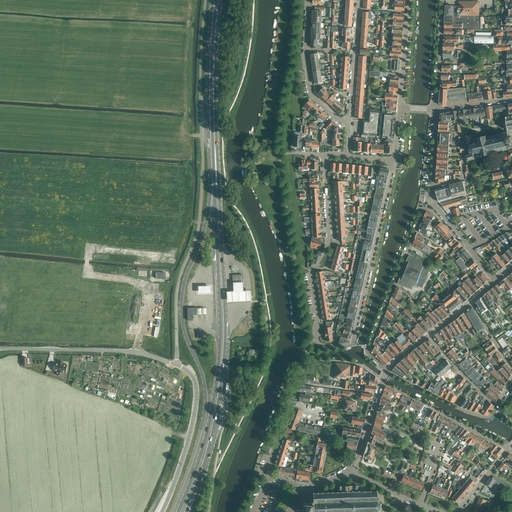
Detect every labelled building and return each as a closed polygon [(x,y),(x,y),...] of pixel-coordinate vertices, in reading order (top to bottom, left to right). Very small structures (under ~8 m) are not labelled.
[(511,1),(506,1),(506,8),(502,8),(502,11),(511,10),(511,1)] [(445,24),(479,25),(479,23),(480,23),(479,9),(482,8),(482,5),(479,5),(479,2),(459,2),(459,6),(446,6),(445,23),(445,24)] [(312,16),(318,17),(318,11),(325,11),(325,8),(315,7),(315,11),(312,11),(312,16)] [(511,17),(509,17),(503,17),(500,17),(500,25),(504,26),(506,26),(511,25),(511,17)] [(371,19),(370,19),(362,18),(362,27),(368,27),(368,25),(369,25),(370,23),(371,19)] [(388,27),(392,28),(403,28),(403,21),(393,20),(393,24),(389,24),(388,27)] [(367,42),(369,42),(370,34),(368,34),(361,33),(361,42),(367,42)] [(474,37),(471,37),(471,42),(474,42),(474,43),(494,44),(494,38),(494,36),(491,36),(491,33),(476,33),(476,36),(475,36),(475,37),(474,37)] [(495,51),(508,51),(511,51),(511,37),(494,38),(494,44),(495,51)] [(317,40),(311,40),(310,46),(313,46),(313,48),(320,49),(320,46),(317,46),(317,40)] [(366,64),(368,64),(369,63),(366,62),(367,57),(359,56),(359,63),(366,64)] [(399,71),(400,61),(398,61),(398,58),(391,57),(390,71),(399,71)] [(366,71),(368,71),(368,70),(366,69),(366,64),(359,63),(358,70),(366,71)] [(365,77),(365,78),(367,78),(368,76),(365,76),(366,71),(358,70),(358,77),(365,77)] [(396,73),(386,72),(386,78),(389,78),(388,83),(398,84),(399,78),(396,77),(396,73)] [(365,84),(364,85),(367,85),(367,83),(365,83),(365,78),(365,77),(358,77),(357,84),(365,84)] [(441,90),(457,88),(457,81),(441,82),(441,90)] [(365,84),(357,84),(357,91),(364,91),(364,92),(366,92),(367,90),(364,90),(364,85),(365,84)] [(397,96),(397,92),(398,85),(389,84),(388,91),(389,91),(388,95),(397,96)] [(322,98),(327,92),(322,88),(322,87),(321,87),(319,89),(319,90),(320,91),(317,93),(322,98)] [(493,99),(492,94),(492,91),(487,91),(487,87),(483,88),(484,92),(485,92),(486,100),(493,99)] [(457,88),(441,90),(440,103),(443,107),(468,103),(465,88),(457,88)] [(364,98),(363,99),(366,99),(366,97),(364,97),(364,92),(364,91),(357,91),(356,97),(364,98)] [(326,102),(332,96),(327,92),(322,98),(326,102)] [(331,106),(336,100),(332,96),(326,102),(331,106)] [(363,105),(365,106),(366,104),(363,104),(363,99),(364,98),(356,97),(356,104),(363,105)] [(310,108),(314,104),(309,100),(305,104),(310,108)] [(336,110),(339,106),(341,104),(336,100),(331,106),(336,110)] [(313,114),(315,113),(319,108),(314,104),(310,108),(309,110),(313,114)] [(362,112),(365,112),(365,111),(363,111),(363,105),(356,104),(355,111),(362,112)] [(509,110),(509,105),(508,105),(508,104),(493,106),(493,107),(492,107),(486,107),(488,120),(494,119),(493,113),(494,112),(494,114),(501,113),(500,111),(509,110)] [(339,106),(336,110),(340,114),(344,110),(339,106)] [(323,112),(319,108),(315,113),(319,117),(323,112)] [(396,113),(383,111),(382,111),(381,117),(378,117),(379,111),(374,111),(370,110),(369,110),(368,121),(363,121),(361,135),(376,136),(377,132),(379,132),(379,137),(382,137),(382,138),(384,138),(383,142),(384,142),(391,143),(393,143),(395,128),(395,124),(395,120),(396,113)] [(446,113),(447,121),(453,120),(453,121),(458,120),(457,111),(446,113)] [(328,117),(323,112),(319,117),(318,118),(323,122),(328,117)] [(332,134),(333,134),(340,134),(340,128),(338,128),(338,126),(331,120),(324,127),(327,130),(331,126),(333,128),(333,131),(332,131),(332,134)] [(491,154),(507,150),(508,150),(509,150),(511,149),(511,147),(511,146),(511,145),(511,143),(511,142),(511,137),(511,138),(509,138),(508,132),(486,137),(486,136),(483,137),(483,136),(479,137),(480,138),(477,138),(477,139),(475,138),(473,140),(472,135),(466,137),(468,146),(469,148),(470,152),(470,155),(466,156),(467,161),(475,159),(478,158),(480,158),(482,157),(484,157),(485,158),(488,157),(488,156),(491,155),(491,154)] [(301,136),(294,136),(294,137),(293,137),(293,142),(294,142),(294,147),(300,147),(300,145),(302,145),(302,139),(301,139),(301,136)] [(361,152),(362,143),(358,142),(359,138),(353,137),(353,143),(355,143),(354,151),(361,152)] [(383,145),(383,147),(386,147),(385,153),(392,154),(393,146),(391,146),(391,143),(384,142),(383,145)] [(305,163),(305,162),(305,160),(299,161),(299,164),(298,164),(299,167),(298,168),(298,170),(299,170),(307,169),(306,163),(305,163)] [(379,175),(382,175),(387,177),(389,170),(380,168),(379,175)] [(494,180),(503,178),(502,172),(493,174),(494,180)] [(447,175),(437,175),(436,184),(447,181),(447,175)] [(376,188),(384,190),(386,183),(378,181),(377,185),(371,184),(370,186),(371,186),(376,188)] [(467,194),(466,190),(463,181),(449,184),(450,186),(436,191),(439,202),(440,203),(442,202),(442,201),(467,194)] [(375,193),(383,195),(384,190),(376,188),(371,186),(370,190),(369,192),(375,193)] [(467,202),(466,198),(441,205),(444,209),(461,204),(462,206),(468,204),(467,202)] [(370,204),(369,210),(371,210),(379,212),(381,207),(372,205),(370,204)] [(427,219),(432,221),(435,215),(427,211),(424,217),(427,219)] [(425,224),(429,225),(430,226),(432,221),(427,219),(424,217),(422,222),(425,224)] [(427,230),(429,225),(425,224),(422,222),(421,225),(418,232),(421,233),(426,236),(427,233),(432,235),(433,233),(427,230)] [(439,232),(445,227),(441,223),(438,226),(437,225),(434,227),(435,228),(439,232)] [(366,233),(374,235),(375,229),(367,227),(367,231),(359,229),(360,225),(357,225),(357,231),(366,233)] [(443,237),(449,231),(445,227),(439,232),(439,233),(437,235),(439,236),(441,234),(443,237)] [(449,231),(443,237),(447,241),(453,236),(449,231)] [(366,241),(372,242),(374,235),(366,233),(365,236),(360,235),(360,238),(367,239),(366,241)] [(423,243),(426,237),(418,233),(415,239),(423,243)] [(347,234),(337,235),(337,241),(342,240),(342,243),(346,243),(346,240),(346,237),(347,237),(347,234)] [(500,236),(497,239),(501,243),(506,238),(503,235),(501,237),(500,236)] [(449,243),(452,247),(458,241),(457,240),(453,236),(447,241),(446,242),(442,247),(444,248),(447,244),(449,243)] [(362,244),(363,244),(371,246),(372,242),(366,241),(367,239),(360,238),(357,237),(356,239),(359,240),(363,241),(362,244)] [(315,239),(314,239),(311,239),(310,246),(311,246),(310,247),(318,249),(319,248),(320,248),(321,241),(321,238),(320,238),(315,239)] [(415,239),(414,243),(423,249),(424,247),(428,250),(429,247),(423,243),(415,239)] [(495,241),(495,240),(492,242),(499,250),(501,248),(499,245),(498,245),(495,241)] [(462,246),(458,241),(452,247),(454,249),(449,254),(451,256),(462,246)] [(467,261),(471,257),(463,248),(457,254),(459,257),(461,255),(467,261)] [(360,256),(369,258),(370,252),(362,250),(361,250),(360,255),(360,256)] [(505,253),(504,252),(499,257),(506,265),(511,261),(505,253)] [(506,265),(499,257),(497,254),(491,258),(492,259),(490,261),(493,266),(496,264),(497,265),(492,270),(496,274),(506,265)] [(360,256),(360,255),(358,255),(357,257),(360,258),(359,262),(368,263),(369,258),(360,256)] [(442,264),(446,261),(443,258),(444,258),(441,255),(436,260),(439,262),(440,261),(442,264)] [(401,276),(398,284),(404,286),(412,290),(414,285),(416,286),(423,288),(430,269),(424,267),(424,266),(422,266),(423,261),(409,256),(406,263),(405,265),(408,266),(404,275),(402,275),(401,275),(401,276)] [(461,258),(456,262),(463,271),(468,267),(461,258)] [(472,270),(478,265),(474,260),(470,263),(468,265),(472,270)] [(475,274),(478,277),(484,272),(478,266),(473,271),(476,274),(475,274)] [(349,271),(349,273),(356,275),(356,278),(364,280),(365,274),(357,273),(349,271)] [(478,277),(484,285),(490,280),(490,279),(490,280),(484,272),(478,277)] [(469,278),(470,277),(468,274),(467,275),(465,273),(460,277),(465,282),(464,282),(474,294),(475,293),(479,289),(469,278)] [(243,283),(242,275),(233,275),(233,283),(243,283)] [(478,277),(476,278),(474,280),(473,279),(471,277),(470,277),(469,278),(479,289),(484,285),(478,277)] [(499,284),(504,291),(505,293),(508,292),(509,293),(511,291),(511,290),(511,289),(511,288),(511,284),(507,278),(502,281),(502,282),(499,284)] [(460,287),(470,298),(474,294),(464,282),(462,283),(460,281),(458,284),(459,286),(460,287)] [(227,292),(227,302),(251,301),(251,292),(250,291),(243,291),(243,283),(233,283),(233,292),(227,292)] [(454,291),(465,302),(470,298),(460,287),(457,289),(451,283),(449,285),(454,291)] [(493,288),(499,295),(504,291),(499,284),(493,288)] [(397,286),(395,291),(403,298),(405,296),(402,294),(403,291),(397,286)] [(498,303),(500,301),(502,300),(499,295),(493,288),(490,291),(494,297),(498,303)] [(403,298),(395,291),(393,296),(400,301),(401,299),(402,300),(403,298)] [(439,299),(438,301),(437,301),(439,303),(450,314),(465,302),(454,291),(441,301),(439,299)] [(503,313),(502,313),(504,312),(497,303),(496,304),(497,305),(495,306),(492,302),(491,302),(486,294),(481,298),(489,310),(494,316),(494,317),(495,316),(497,317),(498,316),(503,313)] [(350,301),(359,303),(360,297),(352,295),(349,295),(348,297),(351,298),(350,301)] [(404,309),(405,309),(405,308),(406,307),(400,302),(392,297),(390,303),(397,307),(399,305),(401,306),(401,307),(404,309)] [(490,319),(492,317),(494,316),(489,310),(481,298),(476,303),(478,307),(477,308),(479,313),(481,312),(482,314),(486,312),(490,319)] [(350,303),(349,307),(357,309),(359,303),(350,301),(343,299),(343,301),(350,303)] [(450,314),(439,303),(437,301),(435,303),(439,307),(438,309),(437,309),(446,317),(450,314)] [(395,316),(398,312),(390,304),(388,309),(395,316)] [(430,307),(429,307),(434,312),(442,320),(446,317),(437,309),(435,310),(434,309),(435,309),(431,304),(429,306),(430,307)] [(187,321),(192,321),(192,315),(196,315),(196,309),(196,307),(187,307),(187,321)] [(429,312),(439,322),(442,320),(434,312),(429,307),(428,309),(433,312),(431,314),(429,312)] [(477,334),(478,333),(486,328),(472,307),(465,313),(473,327),(474,328),(472,330),(471,330),(474,335),(477,333),(477,334)] [(412,325),(422,335),(427,331),(421,324),(414,317),(405,308),(405,309),(404,309),(401,313),(410,321),(412,319),(417,324),(414,327),(412,325)] [(395,316),(388,309),(386,314),(392,320),(396,317),(395,316)] [(428,313),(426,315),(436,325),(439,322),(429,312),(427,309),(425,310),(428,313)] [(459,317),(467,330),(471,328),(473,327),(465,313),(464,313),(459,317)] [(428,331),(436,325),(426,315),(428,317),(425,320),(422,316),(418,320),(428,331)] [(387,327),(388,324),(390,322),(385,316),(382,325),(387,327)] [(462,333),(463,333),(465,331),(467,335),(470,334),(467,330),(459,317),(455,321),(462,333)] [(343,325),(353,328),(354,325),(355,320),(347,318),(345,323),(344,323),(343,325)] [(326,342),(332,341),(331,332),(332,332),(331,325),(336,324),(337,320),(332,321),(332,322),(327,322),(328,327),(324,328),(326,342)] [(451,323),(458,335),(459,337),(460,337),(461,336),(463,339),(462,340),(464,343),(467,342),(465,338),(463,334),(464,334),(463,333),(462,333),(455,321),(453,323),(451,323)] [(417,339),(407,329),(405,331),(398,322),(394,325),(395,325),(398,329),(399,330),(402,333),(406,338),(411,344),(417,339)] [(458,335),(451,323),(448,326),(454,336),(456,335),(457,336),(456,337),(459,341),(461,339),(460,337),(459,337),(458,335)] [(343,335),(351,337),(352,331),(353,328),(343,325),(342,327),(345,327),(343,335)] [(422,335),(412,325),(411,326),(414,329),(413,330),(408,325),(406,327),(407,329),(417,339),(422,335)] [(444,329),(450,340),(455,337),(454,336),(448,326),(444,329)] [(388,348),(396,356),(401,352),(394,344),(392,342),(391,341),(389,342),(385,339),(384,339),(386,335),(383,331),(380,329),(378,335),(377,336),(388,348),(388,347),(388,348)] [(450,341),(450,340),(444,329),(439,332),(444,341),(446,340),(448,342),(450,341)] [(498,341),(503,338),(506,335),(508,337),(511,334),(511,332),(510,330),(509,329),(501,335),(496,338),(498,341)] [(479,334),(478,333),(477,334),(478,336),(479,335),(481,338),(484,336),(484,337),(488,335),(484,330),(479,334)] [(437,342),(440,340),(442,339),(439,332),(433,337),(437,342)] [(399,341),(406,349),(411,344),(406,338),(402,333),(396,339),(398,341),(398,340),(399,340),(399,341)] [(349,343),(351,337),(343,335),(342,336),(339,335),(339,339),(337,344),(349,343)] [(406,349),(399,341),(399,340),(398,340),(398,341),(397,341),(396,339),(393,342),(394,344),(401,352),(406,349)] [(432,350),(436,347),(434,344),(430,339),(426,342),(432,350)] [(432,350),(426,342),(422,344),(428,351),(437,361),(443,355),(440,351),(436,347),(432,350)] [(492,342),(484,347),(487,352),(495,346),(492,342)] [(422,344),(417,348),(423,355),(428,351),(422,344)] [(390,362),(383,354),(382,353),(378,349),(377,348),(374,345),(371,351),(374,354),(377,358),(386,366),(390,362)] [(495,346),(487,352),(490,356),(493,355),(498,351),(495,346)] [(386,351),(386,352),(393,358),(396,356),(388,348),(387,349),(385,347),(383,348),(383,349),(386,351)] [(509,353),(511,356),(511,353),(507,347),(503,351),(506,356),(509,353)] [(413,351),(420,359),(424,365),(426,366),(425,367),(428,370),(433,366),(430,362),(429,363),(423,355),(417,348),(413,351)] [(451,358),(456,354),(452,348),(448,352),(449,353),(447,354),(451,358)] [(393,358),(386,352),(386,351),(383,349),(382,350),(385,353),(383,354),(390,362),(393,358)] [(416,363),(416,362),(420,359),(413,351),(409,354),(416,363)] [(498,351),(493,355),(497,360),(502,357),(498,351)] [(416,363),(409,354),(405,358),(413,368),(416,371),(417,369),(415,366),(414,367),(414,366),(417,363),(416,362),(416,363)] [(462,360),(465,358),(462,354),(459,357),(456,354),(451,358),(454,362),(458,359),(460,361),(462,359),(462,360)] [(459,367),(468,360),(467,359),(468,359),(466,357),(465,358),(462,360),(456,364),(459,367)] [(400,362),(409,371),(413,368),(405,358),(400,362)] [(505,386),(508,382),(498,371),(497,372),(494,368),(492,366),(486,358),(481,362),(490,372),(505,386)] [(446,381),(448,379),(449,379),(446,376),(444,374),(453,367),(447,360),(435,371),(441,377),(443,379),(445,381),(446,381)] [(468,360),(459,367),(462,371),(471,363),(468,360)] [(64,364),(64,362),(58,362),(58,363),(55,363),(53,371),(57,372),(56,375),(62,376),(62,373),(66,373),(67,365),(64,364)] [(396,367),(405,375),(406,375),(409,371),(400,362),(396,367)] [(349,378),(350,376),(351,365),(335,363),(333,378),(338,379),(338,376),(346,378),(349,378)] [(471,363),(462,371),(465,373),(466,373),(471,368),(473,367),(470,364),(471,363)] [(502,367),(510,377),(511,374),(511,371),(506,364),(502,367)] [(478,367),(476,369),(469,376),(468,376),(472,379),(477,373),(478,373),(476,371),(477,370),(478,370),(478,369),(480,370),(483,367),(481,365),(479,367),(478,367)] [(363,368),(357,367),(356,374),(358,374),(358,375),(364,376),(364,374),(362,371),(363,368)] [(403,378),(405,375),(396,367),(395,367),(392,372),(403,378)] [(471,368),(466,373),(469,376),(476,369),(475,368),(474,369),(473,367),(471,368)] [(502,367),(503,368),(498,371),(508,382),(510,377),(502,367)] [(480,376),(482,375),(487,370),(484,368),(482,371),(481,372),(482,373),(479,375),(477,373),(472,379),(475,382),(480,376)] [(480,376),(475,382),(478,385),(484,378),(485,378),(486,376),(489,373),(487,371),(484,374),(485,375),(483,376),(482,375),(480,376)] [(368,384),(376,387),(377,381),(378,378),(373,375),(372,380),(370,379),(368,384)] [(456,389),(459,384),(462,387),(467,380),(462,376),(458,383),(455,387),(456,389)] [(481,388),(484,385),(487,381),(484,378),(478,385),(481,388)] [(437,385),(439,382),(437,381),(435,384),(433,383),(431,386),(430,385),(426,389),(429,390),(429,391),(433,393),(437,385)] [(437,385),(433,393),(438,395),(442,387),(439,386),(441,384),(442,383),(440,381),(439,382),(437,385)] [(489,383),(491,384),(500,391),(502,392),(504,388),(498,381),(496,384),(494,382),(493,383),(491,381),(489,383)] [(376,387),(368,384),(368,385),(366,385),(365,391),(374,392),(376,387)] [(443,397),(448,390),(448,389),(446,388),(445,389),(444,388),(445,386),(446,385),(445,384),(443,387),(439,395),(443,397)] [(502,393),(500,391),(491,384),(488,388),(499,397),(502,393)] [(396,396),(396,397),(399,399),(400,398),(401,398),(403,395),(398,392),(385,386),(384,390),(392,394),(393,394),(396,396)] [(469,395),(474,390),(470,387),(465,392),(469,395)] [(496,402),(499,397),(488,388),(484,393),(486,394),(496,402)] [(448,390),(443,397),(446,399),(448,400),(452,394),(451,393),(452,392),(448,390)] [(452,394),(448,400),(454,403),(457,396),(460,391),(459,390),(456,396),(454,395),(455,394),(452,392),(452,394)] [(317,393),(310,392),(306,391),(305,394),(300,394),(299,400),(309,402),(310,395),(316,396),(317,393)] [(342,391),(342,396),(349,397),(350,395),(350,394),(356,394),(356,398),(371,400),(373,395),(361,393),(356,392),(342,391)] [(384,391),(382,396),(389,400),(392,395),(384,391)] [(407,409),(409,405),(409,404),(411,399),(403,395),(401,398),(398,404),(402,406),(405,408),(407,409)] [(380,401),(391,406),(392,406),(392,407),(395,402),(392,401),(389,400),(382,396),(380,401)] [(467,409),(472,402),(465,397),(460,406),(467,409)] [(475,397),(468,409),(472,411),(477,403),(479,400),(475,397)] [(484,402),(485,401),(486,399),(484,397),(482,401),(480,404),(477,403),(472,411),(477,412),(481,408),(482,405),(484,403),(484,402)] [(415,408),(418,402),(414,400),(412,399),(409,405),(407,409),(409,410),(411,406),(415,408)] [(354,411),(355,402),(346,400),(345,404),(343,404),(342,409),(344,410),(354,411)] [(391,406),(380,401),(377,412),(378,412),(387,415),(389,410),(391,406)] [(418,402),(415,408),(414,409),(418,411),(417,413),(419,414),(423,405),(418,402)] [(485,407),(491,411),(495,406),(489,402),(485,407)] [(429,408),(423,405),(419,414),(423,416),(422,418),(423,418),(425,415),(429,408)] [(485,407),(484,406),(482,405),(481,408),(484,410),(481,414),(488,416),(491,411),(485,407)] [(321,436),(323,428),(299,423),(303,411),(295,408),(287,427),(295,430),(295,431),(321,436)] [(435,421),(439,414),(430,409),(426,416),(425,419),(427,420),(429,417),(435,421)] [(384,422),(384,423),(385,423),(387,420),(386,419),(387,417),(377,412),(375,419),(384,422)] [(438,428),(444,417),(440,415),(436,421),(438,422),(433,432),(436,433),(438,428)] [(357,427),(362,428),(363,426),(365,419),(352,417),(351,424),(358,425),(357,427)] [(444,417),(438,428),(439,428),(440,428),(441,428),(443,425),(445,426),(449,419),(444,417)] [(384,422),(375,419),(374,426),(380,429),(384,423),(384,422)] [(449,419),(445,426),(448,427),(444,434),(446,435),(448,432),(453,422),(449,419)] [(453,422),(448,432),(450,433),(452,430),(454,431),(458,424),(453,422)] [(343,441),(357,444),(357,443),(362,428),(357,427),(357,428),(357,429),(343,427),(341,440),(343,441)] [(371,434),(368,442),(374,445),(376,439),(381,441),(382,439),(384,440),(386,433),(373,427),(371,434)] [(456,433),(452,437),(457,441),(460,443),(461,442),(463,440),(467,434),(469,432),(464,429),(461,427),(456,433)] [(467,434),(463,440),(466,443),(473,434),(469,432),(467,434)] [(473,434),(466,443),(469,445),(471,442),(472,442),(477,436),(473,434)] [(316,448),(325,450),(326,444),(320,443),(321,437),(316,436),(315,442),(317,443),(316,448)] [(477,436),(472,442),(470,445),(473,447),(480,438),(477,436)] [(479,446),(484,439),(480,438),(473,447),(476,448),(478,445),(479,446)] [(479,446),(477,448),(483,451),(484,449),(488,451),(493,444),(484,439),(479,446)] [(355,450),(357,444),(343,441),(341,440),(339,440),(339,443),(344,444),(343,448),(355,450)] [(378,447),(374,445),(368,442),(363,457),(368,459),(368,460),(368,462),(370,462),(371,462),(378,447)] [(497,458),(504,450),(494,445),(489,452),(492,454),(489,457),(494,461),(497,458)] [(314,460),(311,459),(306,458),(307,459),(306,461),(312,462),(311,465),(322,467),(323,462),(314,460)] [(402,474),(407,465),(408,463),(401,460),(396,471),(402,474)] [(471,475),(479,479),(485,473),(483,471),(478,467),(473,464),(469,469),(468,472),(467,471),(465,470),(464,471),(471,475)] [(322,467),(311,465),(310,467),(312,468),(312,469),(312,471),(321,473),(322,467)] [(294,469),(289,468),(285,468),(281,468),(281,469),(280,469),(279,474),(287,475),(294,476),(294,478),(296,478),(296,481),(308,483),(309,480),(309,481),(310,473),(298,470),(294,470),(294,469)] [(391,480),(395,474),(383,468),(380,475),(391,480)] [(406,484),(409,476),(404,474),(401,482),(406,484)] [(465,482),(472,488),(476,484),(475,483),(478,479),(479,480),(479,479),(471,475),(469,478),(465,482)] [(411,486),(414,478),(409,476),(406,484),(411,486)] [(503,483),(493,477),(492,479),(490,477),(485,484),(490,488),(493,484),(499,488),(503,483)] [(414,478),(411,486),(416,488),(419,480),(414,478)] [(430,493),(435,495),(438,486),(439,485),(442,478),(440,478),(439,480),(436,486),(433,485),(430,493)] [(420,479),(419,480),(416,488),(422,490),(424,482),(422,481),(422,480),(420,479)] [(462,486),(469,492),(472,488),(465,482),(462,486)] [(443,488),(440,497),(445,499),(451,484),(448,483),(446,489),(443,488)] [(301,511),(379,511),(378,511),(381,509),(382,509),(383,508),(381,508),(381,504),(382,504),(382,503),(380,503),(377,501),(377,492),(378,492),(378,491),(377,491),(377,490),(376,490),(376,491),(370,491),(370,490),(370,486),(358,486),(353,486),(342,487),(342,486),(337,486),(337,491),(337,492),(333,492),(333,491),(332,491),(332,492),(328,493),(328,491),(327,492),(327,493),(323,493),(323,492),(322,492),(322,493),(319,493),(319,492),(318,492),(318,493),(314,493),(314,492),(313,492),(313,493),(313,502),(312,502),(311,502),(310,502),(310,503),(305,503),(305,502),(303,502),(303,503),(302,503),(302,505),(303,505),(302,507),(303,507),(303,510),(302,510),(302,511),(301,511)] [(438,486),(435,495),(440,497),(443,488),(438,486)] [(458,490),(465,496),(469,492),(462,486),(458,490)] [(454,495),(461,501),(465,496),(458,490),(454,495)] [(458,504),(461,501),(454,495),(450,499),(454,503),(455,502),(458,504)] [(479,498),(477,504),(483,507),(483,506),(485,502),(488,503),(489,501),(486,500),(479,498)]
